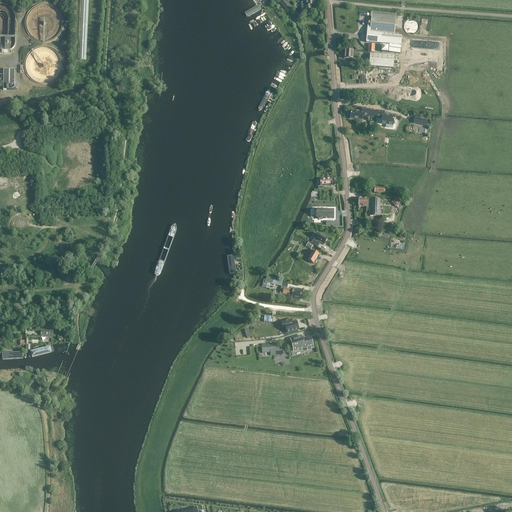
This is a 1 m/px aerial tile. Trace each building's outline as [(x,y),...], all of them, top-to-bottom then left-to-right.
[(293,7),(286,0),(285,1),(283,0),(280,0),(279,2),(281,5),(287,12),(293,7)] [(305,0),(306,2),(301,2),(302,11),(311,10),(311,6),(314,5),(313,0),(305,0)] [(267,19),(258,6),(253,10),(262,22),(267,19)] [(372,12),(370,26),(367,26),(366,42),(389,44),(388,52),(400,53),(401,45),(401,37),(394,36),(396,14),(372,12)] [(356,59),(356,51),(348,50),(344,50),(344,59),(353,59),(356,59)] [(370,54),(369,66),(393,69),(394,57),(370,54)] [(15,70),(3,70),(3,91),(7,91),(14,91),(15,70)] [(260,115),(264,117),(273,98),(269,96),(260,115)] [(361,112),(351,110),(350,119),(362,120),(362,116),(371,117),(372,111),(368,110),(361,109),(361,112)] [(376,111),(372,111),(371,117),(382,119),(381,124),(393,126),(394,116),(384,115),(384,112),(376,111)] [(263,119),(259,118),(251,138),(255,140),(263,119)] [(380,199),(359,199),(358,207),(366,207),(366,211),(370,211),(369,216),(379,216),(380,199)] [(334,211),(333,211),(333,210),(322,209),(318,209),(315,209),(315,217),(318,217),(318,219),(324,217),(326,219),(327,218),(333,218),(333,213),(334,211)] [(313,240),(311,244),(318,247),(320,244),(319,244),(320,243),(324,245),(327,239),(318,233),(314,239),(315,239),(314,240),(313,240)] [(392,239),(391,239),(390,249),(404,250),(405,240),(392,239)] [(311,254),(308,260),(313,264),(319,255),(313,251),(313,252),(310,250),(309,253),(311,254)] [(233,256),(227,257),(230,274),(236,273),(233,256)] [(288,286),(288,283),(282,282),(283,281),(266,276),(266,280),(264,279),(262,287),(268,288),(269,284),(276,285),(281,287),(281,288),(280,293),(282,294),(289,296),(290,290),(287,289),(288,286)] [(290,290),(289,296),(299,298),(301,291),(290,289),(290,290)] [(291,319),(281,322),(283,329),(285,328),(287,333),(299,330),(296,322),(292,323),(291,319)] [(310,337),(304,339),(302,339),(301,337),(301,336),(290,339),(294,351),(302,349),(302,346),(306,345),(307,348),(307,350),(311,349),(311,347),(313,346),(310,337)] [(261,345),(262,354),(270,353),(270,356),(283,355),(282,349),(279,349),(279,343),(261,345)] [(51,345),(28,351),(30,358),(53,351),(51,345)]
